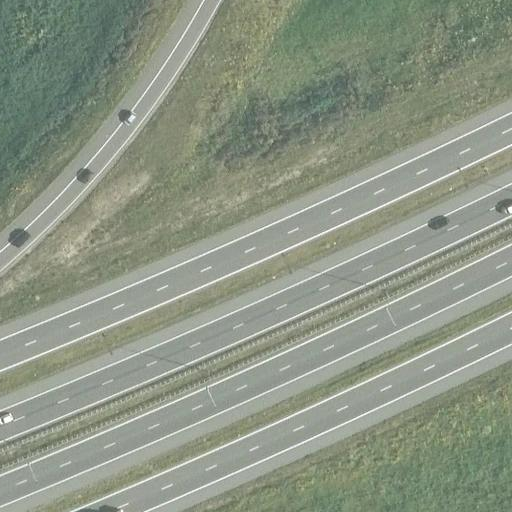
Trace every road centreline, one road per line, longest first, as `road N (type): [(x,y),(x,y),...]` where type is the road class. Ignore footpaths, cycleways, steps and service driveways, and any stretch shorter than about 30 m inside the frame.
road 1 (motorway): [(511,196),(222,333),(0,425)]
road 2 (motorway): [(0,485),(511,256)]
road 3 (motorway): [(511,127),(197,273),(0,353)]
road 4 (motorway): [(88,511),(511,321)]
road 5 (motorway): [(214,0),(193,45),(97,173),(0,268)]
